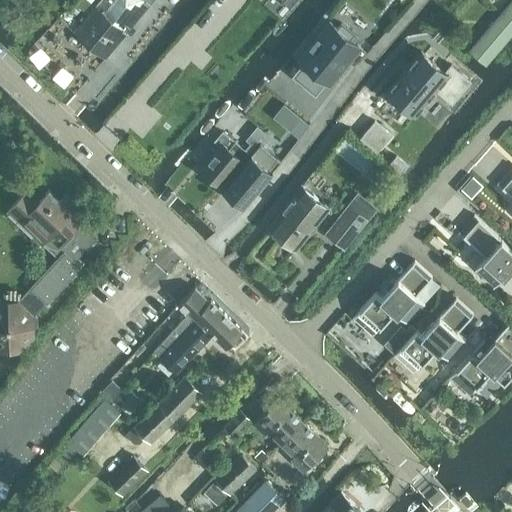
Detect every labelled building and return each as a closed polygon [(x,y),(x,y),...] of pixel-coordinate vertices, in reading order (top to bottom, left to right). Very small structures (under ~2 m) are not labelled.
[(105,57),(150,3),(152,0),(101,0),(97,7),(95,6),(75,30),(105,57)] [(84,9),(92,0),(77,0),(76,2),(84,9)] [(511,0),(434,0),(419,18),(496,86),(511,68),(511,0)] [(327,81),(330,84),(361,47),(353,41),(357,36),(341,23),(337,28),(330,21),(299,58),(304,62),(292,76),(316,95),(327,81)] [(452,63),(445,70),(422,50),(388,90),(394,95),(391,99),(405,111),(408,107),(415,112),(436,88),(452,102),(471,79),(452,63)] [(296,114),(289,123),(293,128),(301,135),(309,124),(296,114)] [(375,119),(360,137),(376,151),(391,133),(375,119)] [(247,151),(235,141),(222,130),(214,140),(220,145),(200,168),(219,184),(247,151)] [(261,143),(223,188),(244,205),(245,205),(267,178),(281,160),(261,143)] [(390,162),(400,171),(407,163),(396,154),(390,162)] [(511,168),(500,182),(498,181),(498,182),(511,195),(511,168)] [(269,224),(273,228),(296,246),(328,205),(301,183),(269,224)] [(32,236),(33,235),(57,258),(16,302),(0,302),(0,350),(20,349),(33,335),(32,316),(84,261),(78,257),(95,239),(77,222),(87,212),(66,193),(59,201),(49,190),(32,208),(21,197),(23,196),(22,195),(8,210),(9,211),(8,212),(32,236)] [(327,232),(344,246),(367,217),(349,203),(327,232)] [(460,230),(459,231),(486,255),(475,267),(476,268),(477,267),(495,283),(493,284),(494,285),(509,269),(511,271),(511,246),(475,213),(474,214),(475,215),(461,231),(460,230)] [(416,293),(432,275),(415,259),(382,296),(376,290),(346,323),(347,324),(354,317),(372,333),(379,325),(380,325),(395,309),(408,321),(408,320),(407,319),(423,301),(424,302),(425,301),(416,293)] [(226,346),(242,329),(211,298),(209,300),(195,286),(178,303),(188,313),(190,311),(202,322),(213,333),(226,346)] [(474,312),(456,296),(423,333),(417,328),(388,360),(389,361),(395,354),(414,370),(421,362),(421,363),(436,346),(449,358),(450,357),(448,356),(464,338),(465,340),(466,339),(457,330),(474,312)] [(188,313),(153,349),(177,371),(213,333),(202,322),(190,311),(188,313)] [(484,337),(443,383),(444,384),(451,377),(469,393),(476,385),(478,386),(487,375),(486,374),(491,369),(504,381),(511,372),(511,320),(511,319),(489,343),(485,339),(486,338),(484,337)] [(202,391),(198,387),(185,374),(125,433),(134,442),(140,442),(145,437),(150,442),(202,391)] [(282,440),(302,419),(277,395),(253,420),(266,433),(271,429),(282,440)] [(84,455),(112,422),(121,412),(105,398),(52,460),(62,468),(78,450),(84,455)] [(241,408),(224,426),(237,438),(249,426),(247,424),(252,418),(241,408)] [(302,419),(282,440),(295,453),(291,457),(305,470),(329,445),(302,419)] [(205,467),(213,458),(203,448),(195,457),(205,467)] [(148,469),(144,465),(134,454),(109,478),(123,493),(148,469)] [(217,479),(231,493),(256,468),(242,454),(217,479)] [(271,511),(286,498),(266,479),(234,511),(271,511)] [(359,511),(363,509),(342,490),(322,511),(359,511)] [(141,511),(166,511),(173,507),(162,494),(141,511)] [(468,509),(475,503),(466,494),(460,499),(468,509)]
